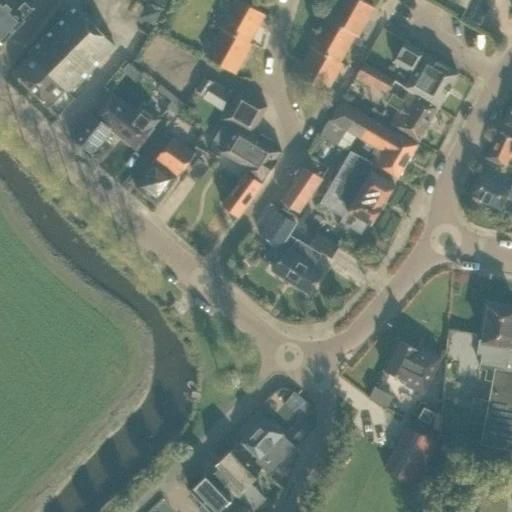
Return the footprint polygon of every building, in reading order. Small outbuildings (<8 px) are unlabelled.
[(0,0),(0,42),(1,44),(24,21),(34,11),(25,2),(14,12),(1,0),(0,0)] [(238,0),(234,0),(219,28),(222,29),(248,44),(249,43),(265,15),(238,0)] [(374,8),(360,0),(340,0),(330,20),(355,34),(354,35),(358,37),(374,8)] [(484,21),(489,0),(469,0),(465,17),(484,21)] [(15,74),(49,107),(65,90),(68,93),(114,47),(74,8),(29,53),(32,56),(15,74)] [(330,20),(326,18),(310,47),(312,48),(339,63),(339,62),(350,42),(354,35),(355,34),(330,20)] [(248,44),(222,29),(206,57),(235,73),(252,45),(249,43),(248,44)] [(360,48),(364,40),(358,37),(354,35),(350,42),(360,48)] [(407,88),(408,89),(439,107),(458,74),(406,43),(395,62),(415,73),(407,88)] [(326,93),(342,64),(339,62),(339,63),(312,48),(296,76),(326,93)] [(384,74),(370,65),(364,62),(356,76),(357,76),(356,78),(371,88),(372,85),(386,93),(395,79),(384,74)] [(205,96),(214,83),(204,77),(196,90),(205,96)] [(177,115),(185,105),(160,85),(157,89),(171,101),(166,107),(177,115)] [(427,126),(439,107),(408,89),(402,99),(393,93),(387,103),(398,109),(427,126)] [(259,135),(257,138),(251,134),(267,108),(240,91),(223,118),(229,122),(226,128),(222,125),(213,141),(208,150),(218,156),(221,152),(246,167),(243,171),(261,185),(281,154),(267,145),(270,141),(259,135)] [(89,112),(70,136),(93,154),(113,130),(136,148),(159,118),(140,103),(132,112),(112,96),(95,117),(89,112)] [(379,150),(370,164),(375,166),(397,178),(417,144),(342,101),(330,121),(379,150)] [(419,141),(427,126),(398,109),(389,124),(419,141)] [(511,138),(498,132),(486,157),(506,167),(508,164),(511,166),(511,138)] [(195,153),(174,137),(135,187),(158,204),(195,153)] [(375,166),(370,164),(351,152),(321,203),(344,216),(341,221),(361,233),(367,222),(370,224),(394,183),(372,170),(375,166)] [(202,181),(210,163),(198,157),(189,175),(202,181)] [(506,197),(511,199),(511,180),(483,166),(469,194),(501,209),(506,197)] [(305,167),(282,199),(299,211),(321,179),(305,167)] [(220,204),(235,216),(260,186),(245,174),(220,204)] [(272,270),(308,292),(322,271),(314,266),(321,254),(288,234),(295,223),(276,211),(259,236),(278,248),(280,246),(285,250),(272,270)] [(311,244),(330,256),(337,246),(318,233),(311,244)] [(511,310),(489,306),(483,341),(479,340),(476,354),(482,355),(479,368),(486,369),(485,379),(493,381),(482,439),(481,444),(511,449),(511,310)] [(455,329),(450,350),(465,353),(470,332),(455,329)] [(404,384),(423,393),(441,357),(422,348),(420,351),(398,341),(384,371),(406,381),(404,384)] [(312,413),(310,407),(294,393),(284,405),(293,412),(298,407),(307,415),(312,413)] [(424,407),(418,418),(429,424),(434,413),(424,407)] [(296,447),(284,437),(265,418),(242,442),(259,458),(256,461),(270,475),(296,447)] [(385,469),(412,483),(434,441),(407,427),(385,469)] [(258,474),(234,449),(216,466),(217,466),(210,472),(223,485),(226,483),(230,487),(252,510),(264,498),(249,483),(258,474)] [(253,511),(252,510),(230,487),(225,492),(208,474),(190,491),(203,504),(199,508),(202,511),(253,511)]
